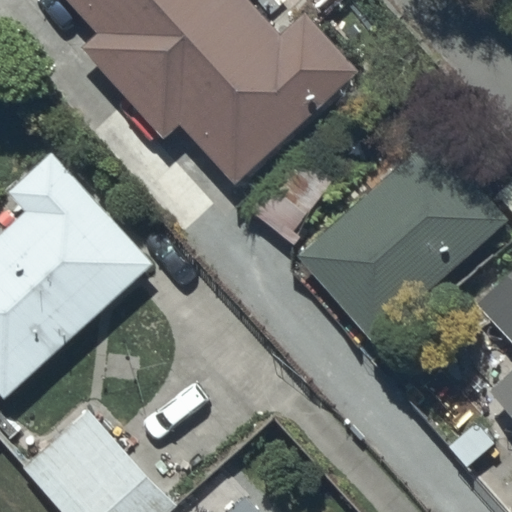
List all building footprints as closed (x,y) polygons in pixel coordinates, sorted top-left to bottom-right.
[(66,0),(101,39),(84,53),(167,147),(187,130),(241,192),(369,80),(312,15),(286,39),(251,0),(66,0)] [(511,225),(440,139),(300,256),(375,345),(511,230),(511,225)] [(0,396),(9,406),(161,272),(57,153),(8,196),(28,218),(0,242),(0,396)] [(253,217),(294,246),(338,185),(296,156),(253,217)] [(511,341),(511,376),(494,394),(511,413),(511,281),(482,309),(511,341)] [(90,401),(23,465),(68,511),(162,511),(180,496),(90,401)] [(263,511),(253,500),(239,511),(263,511)]
